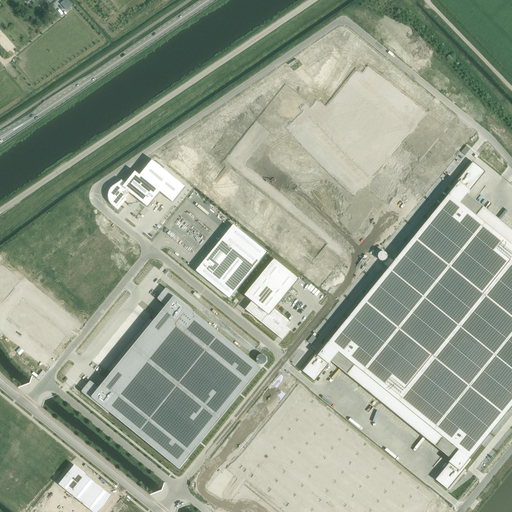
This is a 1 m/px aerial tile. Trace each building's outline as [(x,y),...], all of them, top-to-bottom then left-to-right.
[(350,57),(306,108),(400,184),(442,134),(350,57)] [(205,132),(189,154),(335,273),(406,189),(400,184),(306,108),(272,80),(219,143),(205,132)] [(109,195),(109,196),(109,197),(109,198),(109,199),(109,200),(110,201),(110,202),(111,203),(111,204),(112,204),(112,205),(113,205),(113,206),(114,206),(117,208),(120,204),(123,201),(129,193),(130,194),(148,208),(160,193),(173,203),(186,187),(152,160),(140,176),(135,172),(126,184),(125,184),(121,181),(114,186),(113,187),(112,188),(111,189),(111,190),(110,190),(110,191),(110,192),(109,192),(109,193),(109,194),(109,195)] [(449,195),(388,269),(511,369),(511,230),(467,194),(485,172),(473,162),(447,194),(449,195)] [(233,227),(228,233),(262,260),(267,254),(233,227)] [(197,270),(196,271),(230,299),(262,260),(228,233),(198,271),(197,270)] [(389,257),(383,264),(388,268),(394,261),(389,257)] [(274,260),(245,296),(252,302),(245,309),(278,336),(281,332),(282,332),(283,332),(284,331),(283,331),(283,330),(286,327),(290,322),(275,309),(299,280),(274,260)] [(4,266),(0,268),(0,299),(20,283),(4,266)] [(326,342),(303,371),(315,381),(331,362),(451,460),(436,479),(448,489),(471,460),(470,459),(511,407),(511,369),(388,269),(328,343),(326,342)] [(91,382),(82,393),(107,413),(109,411),(178,468),(179,468),(179,469),(180,469),(180,468),(261,369),(191,311),(192,309),(167,289),(158,300),(167,306),(99,389),(91,382)] [(24,308),(16,317),(20,321),(24,324),(28,328),(31,331),(35,334),(39,338),(42,342),(46,345),(50,348),(54,352),(63,342),(71,333),(68,330),(63,326),(58,321),(52,316),(47,312),(42,308),(37,303),(33,299),(24,308)] [(234,455),(211,484),(223,494),(239,474),(284,511),(426,511),(438,497),(296,382),(236,456),(234,455)] [(74,470),(59,489),(87,511),(102,511),(112,500),(74,470)]
